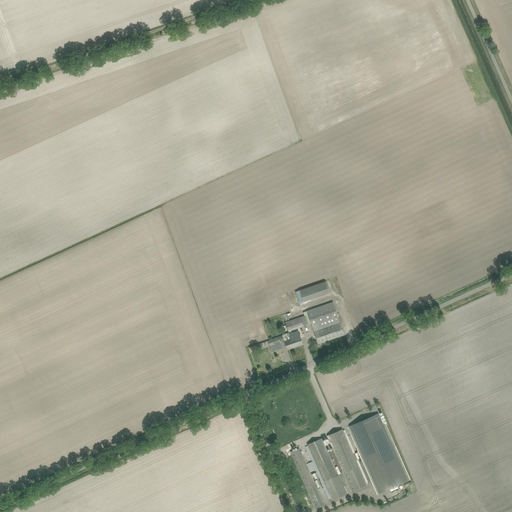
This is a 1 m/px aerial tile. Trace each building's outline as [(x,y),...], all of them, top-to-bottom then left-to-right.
[(326,281),(300,290),(304,302),(330,293),(326,281)] [(307,311),(314,331),(340,322),(333,302),(307,311)] [(286,322),(288,331),(308,324),(305,315),(290,321),(289,318),(285,320),(286,322)] [(314,332),(318,344),(344,335),(340,323),(314,332)] [(268,342),(271,352),(283,348),(280,342),(284,340),(285,342),(285,341),(288,349),(303,344),(301,339),(298,331),(283,336),(282,336),(268,341),(268,342)] [(400,489),(399,485),(408,481),(379,413),(349,426),(379,494),(389,489),(390,493),(400,489)] [(321,439),(308,444),(308,446),(332,498),(333,500),(347,494),(339,475),(327,448),(332,446),(344,472),(352,492),(367,485),(366,484),(356,461),(353,454),(343,431),(342,429),(329,435),(327,436),(329,440),(324,442),(322,438),(321,439)] [(290,451),(316,509),(323,505),(299,448),(291,451),(290,451)]
